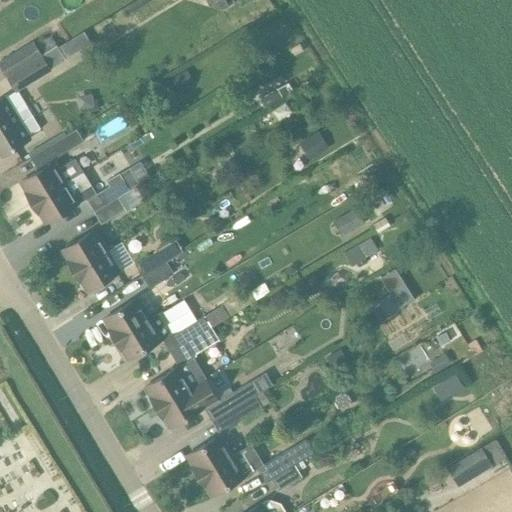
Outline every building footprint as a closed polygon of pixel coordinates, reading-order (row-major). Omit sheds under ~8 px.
[(225,0),(205,0),(209,6),(214,4),(220,6),(222,10),(229,7),(225,0)] [(17,91),(51,70),(50,68),(65,59),(89,44),(82,32),(58,47),(8,77),(16,91),(17,91)] [(34,42),(0,62),(0,63),(8,77),(58,47),(51,36),(46,39),(36,45),(34,42)] [(187,70),(172,78),(179,92),(195,83),(187,70)] [(277,88),(267,94),(272,104),(290,93),(285,85),(278,89),(277,88)] [(17,91),(16,91),(0,100),(0,151),(2,156),(32,138),(29,134),(39,128),(17,91)] [(94,135),(87,123),(53,143),(60,155),(84,141),(94,135)] [(318,131),(307,138),(317,155),(329,148),(318,131)] [(67,182),(82,173),(74,160),(59,169),(54,161),(20,182),(33,202),(67,182)] [(67,182),(33,202),(45,223),(79,202),(86,198),(95,212),(130,190),(120,173),(108,180),(111,185),(96,194),(83,173),(82,173),(67,182)] [(130,190),(95,212),(102,224),(125,209),(127,211),(145,200),(136,186),(130,190)] [(365,223),(356,208),(334,222),(342,237),(365,223)] [(62,250),(75,271),(109,250),(96,229),(62,250)] [(358,245),(345,253),(353,266),(366,258),(378,250),(371,237),(358,245)] [(143,276),(184,251),(176,239),(136,264),(143,276)] [(109,250),(75,271),(87,291),(121,270),(109,250)] [(184,252),(184,251),(143,276),(150,288),(174,273),(168,262),(184,252)] [(406,285),(372,306),(380,319),(414,299),(406,285)] [(244,291),(222,304),(230,317),(256,300),(251,292),(248,292),(246,292),(244,291)] [(116,339),(150,318),(138,298),(104,318),(116,339)] [(167,326),(170,324),(163,311),(150,318),(116,339),(129,359),(172,333),(167,326)] [(181,330),(188,342),(212,328),(205,315),(181,330)] [(212,328),(188,342),(196,354),(219,339),(212,328)] [(401,373),(428,362),(421,345),(394,356),(401,373)] [(341,349),(332,354),(338,366),(347,361),(341,349)] [(282,377),(299,364),(290,353),(273,365),(282,377)] [(445,353),(435,359),(442,369),(451,363),(445,353)] [(163,377),(145,387),(158,407),(205,379),(193,358),(163,377)] [(205,379),(158,407),(170,428),(187,417),(204,408),(212,421),(231,410),(222,395),(217,398),(205,379)] [(230,387),(221,393),(222,395),(231,410),(255,395),(248,383),(233,392),(230,387)] [(347,395),(341,393),(336,397),(334,403),(338,408),(344,410),(349,406),(351,400),(347,395)] [(255,395),(231,410),(239,422),(263,407),(255,395)] [(200,476),(241,450),(234,455),(221,434),(187,455),(200,476)] [(263,465),(251,444),(241,450),(200,476),(212,496),(254,471),(258,468),(263,465)] [(476,477),(493,466),(481,447),(447,469),(455,480),(472,469),(476,477)] [(266,482),(290,468),(282,454),(263,465),(258,468),(266,482)] [(290,468),(266,482),(271,479),(279,491),(302,476),(299,471),(306,467),(302,460),(290,468)] [(247,511),(285,511),(280,504),(269,499),(247,511)]
